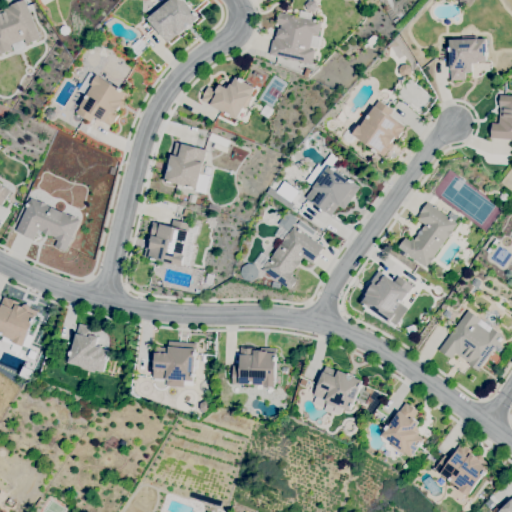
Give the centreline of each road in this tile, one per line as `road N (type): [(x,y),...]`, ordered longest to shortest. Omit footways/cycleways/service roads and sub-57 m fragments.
road 1 (residential): [(511,443),(405,362),(318,321),(105,301),(0,264)]
road 2 (residential): [(235,0),(237,30),(184,73),(149,130),(105,301)]
road 3 (residential): [(318,321),(335,281),(455,124)]
